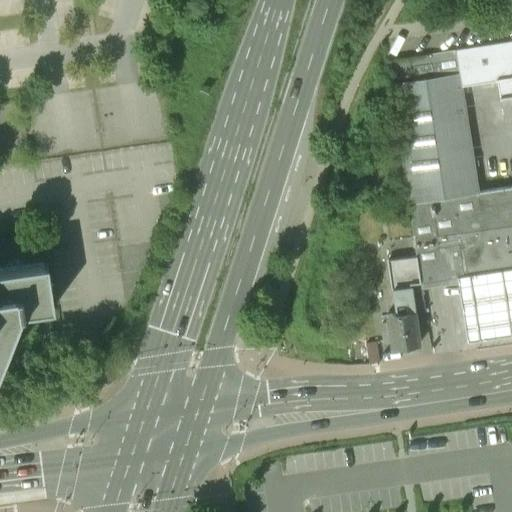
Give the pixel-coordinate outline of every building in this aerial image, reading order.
[(511,40),(386,60),(416,255),(420,282),(453,277),(462,275),(457,243),(436,246),(429,197),(477,190),(460,85),(496,79),(499,99),(511,97),(511,40)] [(511,184),(477,190),(429,197),(436,246),(457,243),(462,275),(511,268),(511,184)] [(416,255),(404,256),(405,264),(398,265),(401,283),(409,281),(409,284),(412,301),(423,299),(420,282),(416,255)] [(47,264),(0,271),(0,369),(18,324),(53,318),(47,264)] [(511,268),(462,275),(453,277),(462,341),(511,334),(511,268)] [(409,284),(391,287),(395,311),(385,312),(386,319),(381,320),(384,338),(389,337),(391,346),(418,341),(412,301),(409,284)]
